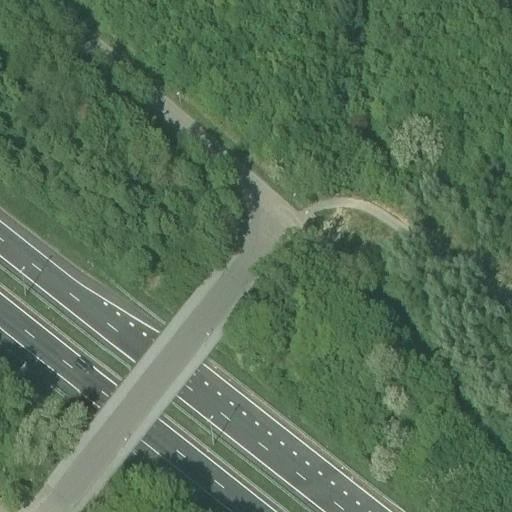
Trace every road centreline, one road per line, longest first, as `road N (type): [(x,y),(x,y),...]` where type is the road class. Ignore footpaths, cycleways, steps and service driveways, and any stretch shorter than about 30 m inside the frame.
road 1 (trunk): [(343,511),(0,240)]
road 2 (unclassified): [(52,511),(287,221)]
road 3 (unclassified): [(287,221),(375,310),(511,476)]
road 4 (unclassified): [(287,221),(40,0)]
road 5 (trunk): [(0,310),(255,511)]
